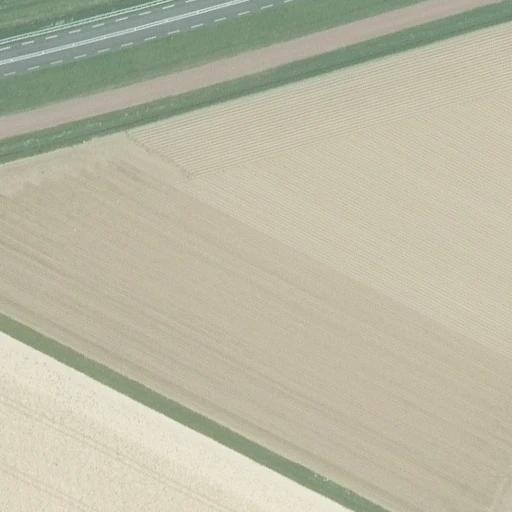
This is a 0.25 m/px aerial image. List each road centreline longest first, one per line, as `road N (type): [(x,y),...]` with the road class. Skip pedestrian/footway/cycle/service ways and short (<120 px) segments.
road 1 (unclassified): [(0,129),(466,0)]
road 2 (primary): [(0,64),(250,0)]
